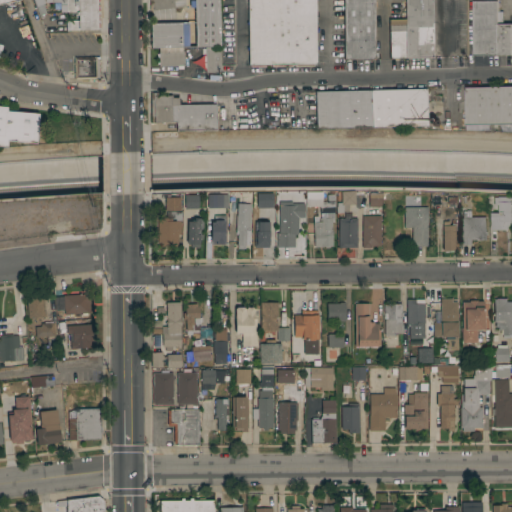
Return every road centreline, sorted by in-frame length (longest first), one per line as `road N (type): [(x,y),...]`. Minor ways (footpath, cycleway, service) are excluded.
road 1 (tertiary): [(511,464),(129,470),(0,484)]
road 2 (residential): [(126,274),(511,268)]
road 3 (tertiary): [(124,152),(123,0)]
road 4 (residential): [(124,103),(35,93),(0,78)]
road 5 (residential): [(125,252),(0,265)]
